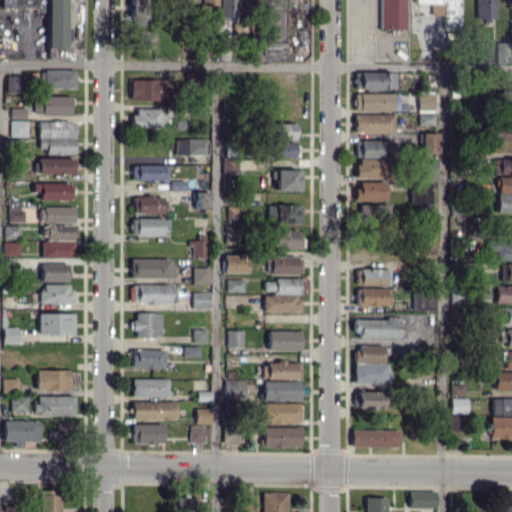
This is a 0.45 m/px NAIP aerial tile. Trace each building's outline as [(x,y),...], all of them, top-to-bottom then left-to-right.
[(0,0),(1,7),(34,7),(34,12),(46,12),(46,47),(64,47),(63,0),(0,0)] [(129,0),(130,24),(147,24),(147,0),(129,0)] [(233,0),(216,0),(216,20),(233,20),(233,0)] [(283,0),(263,0),(264,38),(284,38),(283,0)] [(378,0),(378,29),(404,29),(404,0),(378,0)] [(458,27),(458,0),(413,0),(414,3),(442,3),(442,27),(458,27)] [(475,0),(476,18),(493,18),(492,0),(475,0)] [(153,30),(135,30),(135,49),(153,49),(153,30)] [(492,41),(476,40),(476,60),(492,60),(492,41)] [(494,62),(509,62),(509,41),(494,41),(494,62)] [(284,42),(254,42),(254,59),(284,59),(284,42)] [(74,69),(39,69),(40,88),(74,88),(74,69)] [(391,72),(353,72),(353,88),(391,88),(391,72)] [(5,92),(23,92),(23,76),(5,75),(5,92)] [(166,99),(166,79),(129,79),(129,100),(166,99)] [(511,90),(499,90),(500,106),(511,106),(511,90)] [(391,93),(353,92),(353,110),(391,110),(391,93)] [(416,110),(434,109),(434,92),(416,93),(416,110)] [(69,95),(32,95),(31,114),(69,114),(69,95)] [(164,126),(164,104),(137,105),(137,113),(131,113),(131,126),(164,126)] [(9,118),(24,118),(24,108),(9,107),(9,118)] [(352,132),(392,132),(392,114),(353,113),(352,132)] [(8,136),(26,136),(26,120),(8,119),(8,136)] [(73,153),(74,121),(37,120),(37,153),(73,153)] [(293,122),(268,123),(268,139),(293,138),(293,122)] [(487,141),(511,141),(511,124),(487,124),(487,141)] [(437,132),(420,132),(420,153),(436,153),(437,132)] [(172,155),(206,154),(206,138),(172,138),(172,155)] [(354,140),(354,157),(383,157),(383,140),(354,140)] [(267,157),(295,157),(295,142),(268,141),(267,157)] [(34,174),(73,173),(73,157),(34,158),(34,174)] [(511,174),(511,157),(492,158),(492,174),(511,174)] [(355,177),(383,177),(383,159),(355,159),(355,177)] [(436,161),(420,161),(420,180),(436,180),(436,161)] [(165,179),(165,164),(130,165),(130,180),(165,179)] [(301,190),(300,168),(273,170),(274,191),(301,190)] [(496,192),(511,192),(511,176),(497,176),(496,192)] [(384,199),(384,181),(354,181),(355,200),(384,199)] [(38,199),(71,199),(71,182),(32,182),(32,192),(38,192),(38,199)] [(430,203),(430,182),(416,182),(415,190),(409,190),(409,202),(430,203)] [(195,208),(207,208),(207,191),(194,191),(195,208)] [(511,193),(495,193),(495,212),(511,212),(511,193)] [(132,212),(164,213),(164,196),(132,195),(132,212)] [(387,203),(357,204),(357,222),(387,222),(387,203)] [(300,204),(265,204),(265,223),(300,223),(300,204)] [(21,205),(6,206),(7,221),(21,220),(21,205)] [(72,206),(37,206),(37,222),(72,222),(72,206)] [(511,216),(497,217),(497,236),(511,235),(511,216)] [(161,218),(130,217),(130,234),(161,235),(161,218)] [(72,224),(41,224),(42,258),(73,257),(72,224)] [(19,225),(3,225),(2,237),(18,238),(19,225)] [(223,244),(237,244),(237,226),(224,226),(223,244)] [(299,229),(268,230),(269,249),(299,248),(299,229)] [(189,256),(204,256),(204,240),(189,239),(189,256)] [(511,239),(487,240),(487,251),(494,251),(494,259),(511,259),(511,239)] [(1,242),(2,255),(18,255),(17,241),(1,242)] [(246,272),(246,255),(221,255),(221,272),(246,272)] [(14,257),(0,256),(0,267),(14,267),(14,257)] [(268,273),(299,273),(299,256),(268,256),(268,273)] [(129,277),(170,278),(170,258),(130,257),(129,277)] [(499,281),(511,280),(511,262),(499,263),(499,281)] [(66,280),(67,263),(40,263),(40,280),(66,280)] [(208,267),(190,267),(191,283),(209,283),(208,267)] [(387,284),(387,268),(354,269),(354,285),(387,284)] [(299,277),(272,277),(273,294),(299,293),(299,277)] [(242,291),(242,279),(224,278),(224,291),(242,291)] [(70,283),(39,284),(39,303),(70,303),(70,283)] [(174,284),(135,284),(135,302),(174,303),(174,284)] [(493,303),(511,302),(511,285),(493,285),(493,303)] [(388,305),(387,287),(355,288),(355,306),(388,305)] [(208,291),(191,291),(191,308),(208,308),(208,291)] [(411,310),(430,309),(430,293),(410,294),(411,310)] [(261,310),(298,311),(298,294),(261,294),(261,310)] [(36,333),(73,334),(73,313),(36,312),(36,333)] [(159,312),(133,313),(134,337),(159,336),(159,312)] [(353,318),(353,337),(397,338),(397,318),(353,318)] [(17,327),(1,327),(1,342),(17,342),(17,327)] [(205,342),(205,329),(191,329),(192,342),(205,342)] [(225,347),(242,346),(241,329),(225,329),(225,347)] [(299,331),(266,331),(266,350),(299,349),(299,331)] [(381,345),(353,344),(352,382),(390,383),(390,365),(381,365),(381,345)] [(198,357),(198,346),(182,345),(181,356),(198,357)] [(129,368),(163,368),(163,349),(130,349),(129,368)] [(501,368),(511,368),(511,350),(501,350),(501,368)] [(298,379),(298,362),(260,361),(259,378),(298,379)] [(68,369),(34,369),(34,389),(69,389),(68,369)] [(511,389),(511,370),(493,371),(493,390),(511,389)] [(0,393),(16,393),(17,378),(1,377),(0,393)] [(166,378),(131,378),(130,396),(166,396),(166,378)] [(243,379),(223,379),(222,399),(242,400),(243,379)] [(298,381),(261,380),(260,400),(298,400),(298,381)] [(463,384),(449,384),(449,395),(463,395),(463,384)] [(352,408),(381,408),(381,391),(353,391),(352,408)] [(26,412),(26,395),(8,396),(9,412),(26,412)] [(73,396),(33,395),(33,415),(72,416),(73,396)] [(465,412),(465,398),(449,397),(449,412),(465,412)] [(490,414),(511,413),(511,397),(490,397),(490,414)] [(174,401),(130,401),(130,419),(174,418),(174,401)] [(299,403),(261,402),(261,422),(299,422),(299,403)] [(209,408),(192,408),(193,423),(209,423),(209,408)] [(446,430),(460,430),(459,414),(446,415),(446,430)] [(511,415),(487,416),(488,437),(511,436),(511,415)] [(38,440),(37,419),(1,420),(2,441),(12,440),(12,446),(21,446),(21,440),(38,440)] [(55,437),(79,438),(80,422),(55,421),(55,437)] [(161,424),(130,424),(130,443),(161,443),(161,424)] [(202,425),(187,425),(188,442),(202,441),(202,425)] [(298,426),(260,427),(260,446),(298,446),(298,426)] [(397,447),(398,429),(349,429),(349,446),(397,447)] [(433,508),(433,490),(406,491),(407,509),(433,508)] [(285,511),(286,492),(260,491),(259,511),(285,511)] [(35,511),(59,511),(59,494),(35,494),(35,511)] [(196,511),(197,498),(176,496),(174,509),(196,511)] [(362,511),(385,511),(386,496),(362,496),(362,511)] [(254,511),(254,499),(239,500),(239,511),(254,511)] [(500,511),(511,511),(511,499),(501,499),(500,511)]
